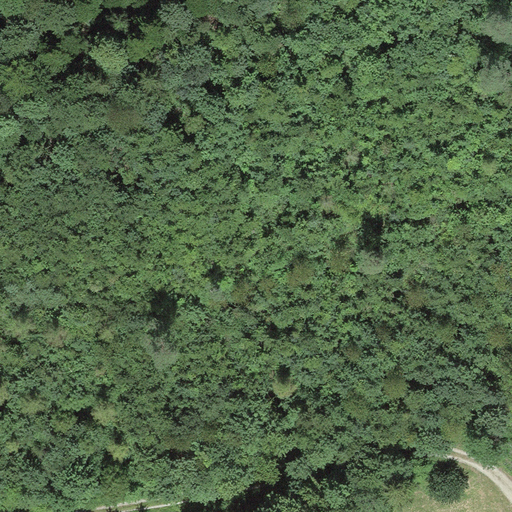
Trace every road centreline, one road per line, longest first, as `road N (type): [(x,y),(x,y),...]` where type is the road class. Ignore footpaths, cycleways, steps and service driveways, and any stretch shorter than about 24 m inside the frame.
road 1 (track): [(511,186),(358,220),(181,277),(93,293),(21,288),(0,277)]
road 2 (track): [(81,511),(422,453),(467,462),(511,501)]
